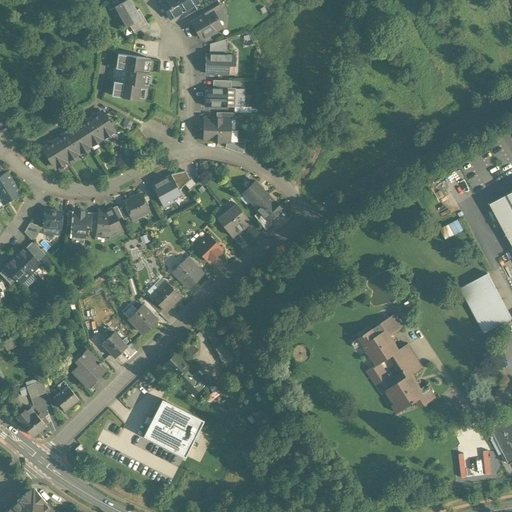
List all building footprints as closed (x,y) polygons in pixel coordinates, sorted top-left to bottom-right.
[(136,11),(129,0),(127,0),(114,7),(126,27),(131,25),(132,27),(130,28),(133,33),(147,25),(147,26),(148,25),(138,9),(137,9),(138,10),(136,11)] [(164,0),(160,3),(170,19),(194,5),(191,0),(164,0)] [(216,0),(201,9),(205,15),(212,11),(213,14),(221,9),(216,0)] [(205,15),(191,23),(201,39),(217,30),(212,22),(217,20),(213,14),(212,11),(205,15)] [(210,44),(210,54),(226,55),(227,39),(210,44)] [(150,59),(117,54),(115,68),(116,69),(114,81),(113,81),(111,96),(144,101),(146,87),(148,87),(150,73),(148,73),(150,59)] [(210,54),(206,54),(205,74),(229,75),(229,65),(235,66),(235,55),(226,55),(210,54)] [(213,81),(213,88),(227,89),(230,89),(231,81),(213,81)] [(204,88),(204,107),(227,107),(227,89),(213,88),(204,88)] [(156,107),(150,118),(155,121),(161,110),(156,107)] [(166,113),(161,110),(155,121),(161,123),(166,113)] [(102,112),(90,120),(101,137),(113,130),(102,112)] [(172,116),(166,113),(161,123),(166,126),(172,116)] [(177,119),(172,116),(166,126),(171,129),(177,119)] [(216,119),(204,119),(203,130),(230,131),(230,120),(230,119),(216,119)] [(90,120),(78,127),(90,145),(101,137),(90,120)] [(78,127),(67,134),(78,152),(90,145),(78,127)] [(137,127),(128,135),(131,139),(141,132),(137,127)] [(230,131),(203,130),(203,142),(226,142),(229,142),(230,131)] [(141,132),(131,139),(135,144),(144,137),(141,132)] [(78,152),(67,134),(55,142),(66,160),(78,152)] [(144,137),(135,144),(138,149),(148,142),(144,137)] [(66,160),(55,142),(43,149),(54,167),(66,160)] [(151,147),(148,142),(138,149),(142,154),(151,147)] [(243,142),(229,142),(226,142),(225,148),(242,154),(243,142)] [(6,171),(0,175),(0,199),(3,203),(19,193),(6,171)] [(156,195),(163,208),(174,202),(173,199),(181,195),(179,190),(189,180),(184,172),(171,176),(151,186),(156,195)] [(268,196),(254,182),(243,193),(251,202),(250,202),(255,207),(254,208),(255,208),(268,196)] [(151,197),(156,195),(151,186),(151,184),(146,187),(151,197)] [(511,192),(490,204),(509,239),(511,237),(511,192)] [(141,194),(124,202),(125,205),(130,216),(131,218),(149,210),(141,194)] [(281,209),(268,196),(255,208),(259,212),(268,222),(268,221),(281,209)] [(116,205),(111,208),(116,219),(121,216),(118,208),(116,205)] [(125,205),(118,208),(121,216),(123,219),(130,216),(125,205)] [(250,223),(236,205),(227,212),(241,230),(250,223)] [(105,211),(98,210),(98,213),(96,231),(96,235),(110,236),(121,231),(116,219),(111,208),(110,209),(105,211)] [(49,210),(44,210),(44,211),(41,213),(41,217),(43,219),(42,227),(60,229),(62,212),(58,211),(56,213),(53,209),(50,209),(49,210)] [(86,211),(74,210),(74,211),(72,226),(72,236),(84,237),(84,227),(86,212),(86,211)] [(241,230),(227,212),(217,220),(232,238),(241,230)] [(268,222),(259,212),(254,217),(265,231),(272,225),(268,221),(268,222)] [(40,228),(30,222),(24,232),(32,240),(40,228)] [(207,235),(194,247),(209,263),(222,250),(207,235)] [(44,254),(32,241),(25,248),(37,260),(44,254)] [(25,248),(24,247),(14,256),(30,273),(40,263),(37,260),(25,248)] [(30,273),(14,256),(4,266),(5,267),(15,278),(15,279),(16,279),(20,283),(30,273)] [(187,258),(172,272),(188,289),(192,285),(203,274),(187,258)] [(15,278),(5,267),(0,271),(0,273),(10,284),(15,279),(15,278)] [(511,317),(489,272),(461,286),(484,332),(511,318),(511,317)] [(180,297),(165,282),(151,296),(154,299),(163,309),(165,311),(180,297)] [(163,309),(154,299),(149,304),(159,313),(163,309)] [(149,304),(147,301),(142,305),(154,317),(159,313),(149,304)] [(408,304),(402,310),(405,314),(412,309),(408,304)] [(154,317),(142,305),(128,319),(142,333),(156,320),(154,317)] [(386,330),(378,336),(373,329),(364,335),(365,336),(366,336),(368,339),(365,341),(372,352),(369,354),(376,365),(393,354),(400,350),(400,349),(391,336),(403,328),(395,315),(381,323),(386,330)] [(126,347),(114,333),(102,344),(115,357),(126,347)] [(220,334),(211,339),(243,393),(252,388),(220,334)] [(406,345),(400,349),(400,350),(393,354),(408,377),(413,374),(421,369),(406,345)] [(86,349),(82,353),(80,351),(79,353),(82,356),(76,362),(78,365),(71,372),(87,387),(94,380),(94,381),(106,369),(101,364),(101,363),(94,356),(93,357),(86,349)] [(176,354),(165,365),(177,377),(184,370),(188,367),(176,354)] [(393,354),(376,365),(367,371),(382,394),(390,389),(408,377),(393,354)] [(0,370),(0,388),(2,391),(9,387),(0,370)] [(191,377),(184,370),(177,377),(194,394),(204,384),(194,374),(191,377)] [(408,377),(390,389),(399,402),(401,401),(406,408),(425,395),(430,401),(436,397),(428,384),(422,388),(413,374),(408,377)] [(67,386),(58,375),(52,380),(61,391),(67,386)] [(41,381),(35,383),(39,395),(46,393),(41,381)] [(35,383),(26,386),(30,399),(39,395),(35,383)] [(78,399),(67,386),(61,391),(53,397),(64,411),(78,399)] [(23,410),(12,392),(6,396),(17,415),(23,410)] [(185,458),(204,421),(162,399),(143,436),(185,458)] [(44,425),(30,408),(26,412),(24,409),(23,410),(17,415),(15,416),(21,423),(32,437),(45,426),(45,425),(44,425)] [(511,416),(490,428),(509,464),(511,462),(511,416)] [(159,475),(167,477),(165,483),(172,485),(177,465),(160,460),(158,465),(161,466),(159,475)] [(17,502),(4,511),(51,511),(52,511),(46,504),(47,503),(35,490),(34,490),(32,489),(31,490),(30,489),(16,501),(17,502)]
